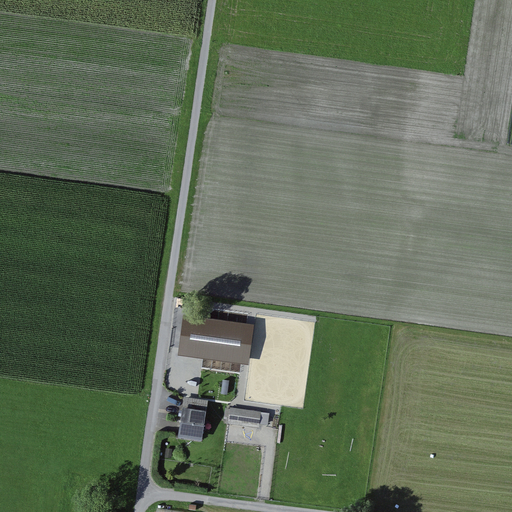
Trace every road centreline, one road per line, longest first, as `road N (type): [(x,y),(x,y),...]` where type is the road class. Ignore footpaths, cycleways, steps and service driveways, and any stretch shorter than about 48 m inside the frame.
road 1 (residential): [(155,391),(213,0)]
road 2 (track): [(141,493),(295,511)]
road 3 (track): [(138,511),(155,391)]
